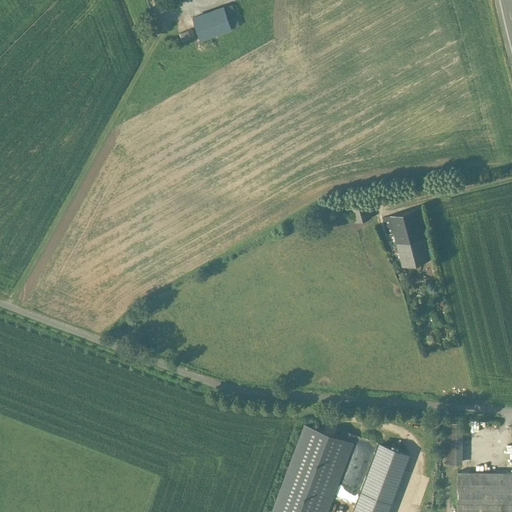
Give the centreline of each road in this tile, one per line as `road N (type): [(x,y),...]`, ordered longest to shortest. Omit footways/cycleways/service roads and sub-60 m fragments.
road 1 (unclassified): [(511,411),(241,391),(0,304)]
road 2 (unknown): [(11,309),(155,53)]
